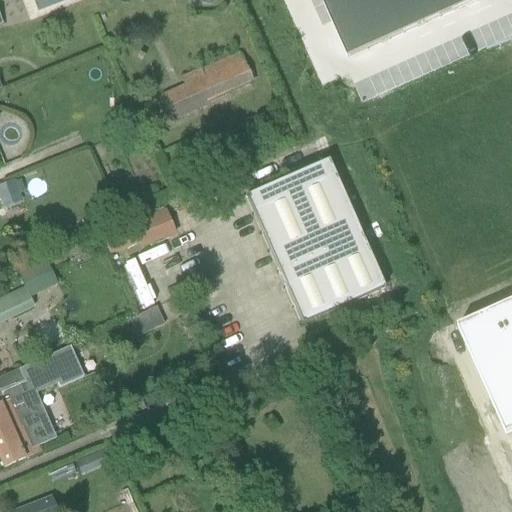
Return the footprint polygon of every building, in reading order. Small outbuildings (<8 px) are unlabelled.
[(479,0),(322,0),(349,60),(480,2),(479,0)] [(161,96),(173,123),(208,108),(207,106),(254,84),(238,53),(181,78),(184,86),(161,96)] [(286,128),(279,131),(281,137),(288,134),(286,128)] [(245,198),(301,327),(384,291),(328,163),(245,198)] [(0,203),(3,211),(22,204),(14,182),(0,187),(0,203)] [(139,245),(141,250),(175,236),(165,211),(100,237),(108,257),(139,245)] [(0,299),(0,324),(34,309),(24,289),(0,299)] [(511,303),(458,328),(507,437),(511,434),(511,303)] [(156,310),(138,318),(146,336),(164,327),(156,310)] [(42,361),(20,370),(25,382),(29,380),(36,395),(59,385),(61,389),(86,378),(72,348),(53,356),(42,361)] [(0,461),(3,469),(34,456),(39,454),(39,452),(37,448),(55,440),(36,395),(29,380),(25,382),(16,386),(0,392),(0,461)]
